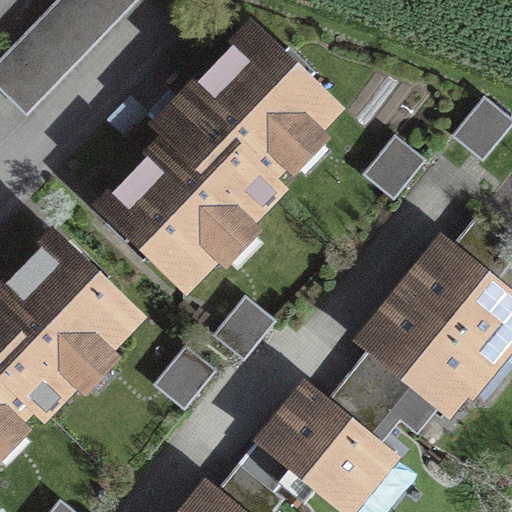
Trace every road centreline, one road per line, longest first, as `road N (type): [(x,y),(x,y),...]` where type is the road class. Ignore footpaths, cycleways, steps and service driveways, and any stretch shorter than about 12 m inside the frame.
road 1 (residential): [(162,511),(450,179)]
road 2 (residential): [(161,14),(0,178)]
